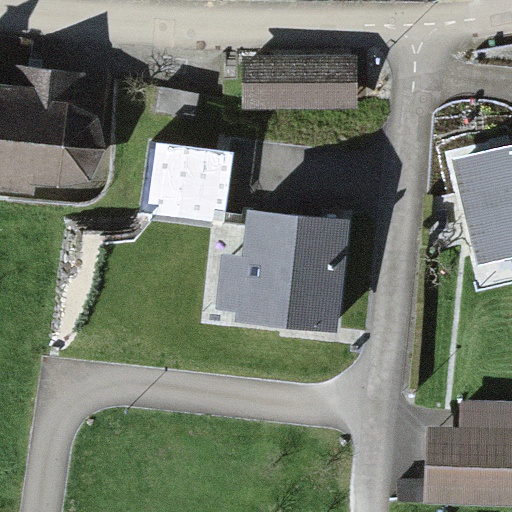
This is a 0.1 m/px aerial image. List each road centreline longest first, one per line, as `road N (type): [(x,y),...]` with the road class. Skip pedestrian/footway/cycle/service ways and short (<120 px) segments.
road 1 (residential): [(379,411),(60,379),(40,511)]
road 2 (residential): [(425,37),(229,37),(0,19)]
road 3 (residential): [(425,37),(379,411)]
